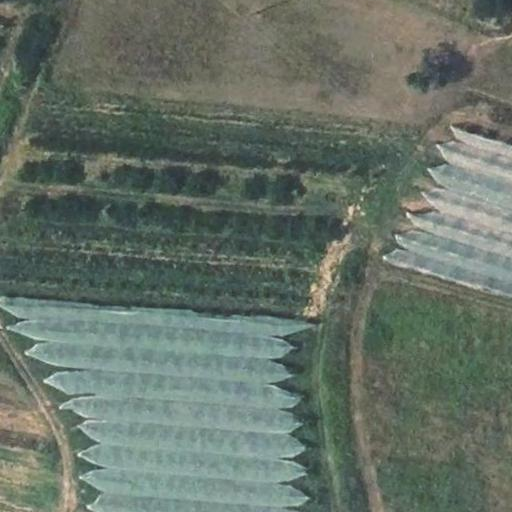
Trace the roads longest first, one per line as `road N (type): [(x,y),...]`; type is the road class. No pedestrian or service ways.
road 1 (track): [(68,511),(72,465),(50,397),(0,323)]
road 2 (track): [(0,173),(64,0)]
